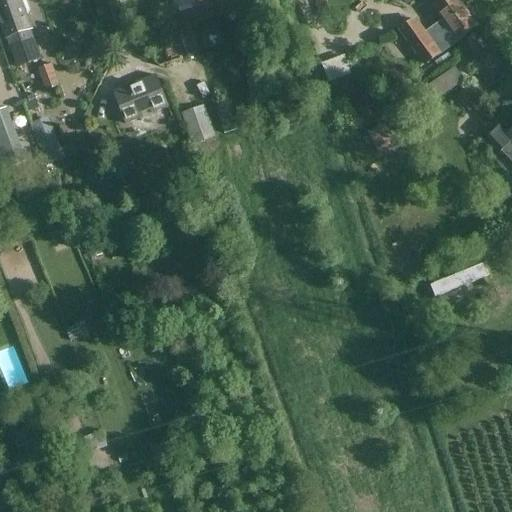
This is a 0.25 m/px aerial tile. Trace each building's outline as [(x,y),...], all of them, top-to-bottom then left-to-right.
[(0,0),(0,19),(7,38),(13,55),(18,68),(42,59),(34,38),(31,30),(27,18),(30,10),(27,1),(22,0),(0,0)] [(172,0),(175,10),(208,2),(207,0),(172,0)] [(443,21),(428,31),(418,17),(399,31),(423,66),(442,52),(466,36),(464,34),(477,25),(459,0),(443,0),(433,7),(443,21)] [(192,56),(188,32),(163,36),(167,60),(192,56)] [(472,56),(482,48),(472,35),(462,42),(472,56)] [(322,62),(328,81),(350,73),(344,55),(322,62)] [(38,70),(46,91),(60,86),(53,65),(38,70)] [(115,92),(128,124),(167,108),(155,76),(115,92)] [(330,82),(342,116),(360,110),(349,76),(330,82)] [(472,85),(460,98),(473,109),(485,96),(472,85)] [(216,108),(225,135),(237,131),(228,104),(216,108)] [(193,146),(216,138),(205,106),(182,114),(193,146)] [(8,108),(0,111),(0,170),(19,164),(18,159),(25,157),(8,108)] [(65,160),(49,117),(33,123),(49,166),(65,160)] [(511,122),(508,118),(490,136),(503,149),(511,140),(511,122)] [(386,123),(368,132),(375,147),(393,138),(386,123)] [(4,172),(0,173),(0,201),(1,201),(14,236),(26,232),(4,172)] [(146,203),(153,222),(179,212),(172,194),(146,203)] [(435,297),(488,276),(482,263),(430,285),(435,297)] [(84,438),(89,454),(107,447),(101,431),(84,438)]
